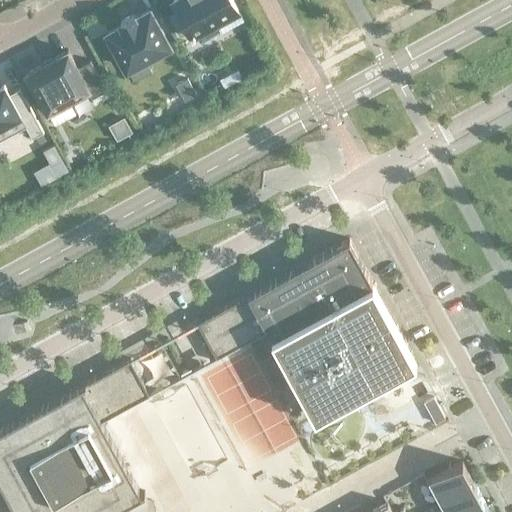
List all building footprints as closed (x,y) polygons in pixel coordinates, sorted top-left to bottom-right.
[(173,0),(192,34),(195,33),(199,41),(220,30),(216,21),(237,9),(232,0),(173,0)] [(107,33),(126,68),(168,45),(149,10),(135,18),(133,14),(120,21),(122,25),(107,33)] [(68,52),(67,50),(65,51),(66,51),(27,72),(25,73),(26,75),(47,111),(86,90),(91,99),(106,90),(90,60),(77,68),(68,52)] [(187,79),(176,84),(185,100),(195,94),(187,79)] [(0,86),(0,124),(19,115),(32,138),(43,132),(24,97),(14,103),(4,85),(0,86)] [(123,119),(108,127),(116,141),(131,133),(123,119)] [(368,273),(349,238),(248,294),(267,329),(368,273)] [(417,361),(368,273),(267,329),(315,417),(417,361)] [(267,329),(248,294),(197,321),(217,356),(267,329)] [(180,376),(161,341),(0,429),(0,481),(16,511),(109,511),(116,508),(145,492),(144,491),(141,493),(101,420),(180,376)] [(445,418),(433,397),(424,402),(435,423),(445,418)] [(249,451),(248,451),(235,457),(246,481),(302,456),(286,420),(261,431),(267,443),(249,451)] [(442,502),(442,501),(474,483),(462,461),(425,481),(438,504),(442,502)] [(442,501),(442,502),(447,511),(468,511),(485,503),(474,483),(442,501)] [(368,511),(392,511),(387,502),(368,511)] [(489,511),(485,503),(468,511),(489,511)]
